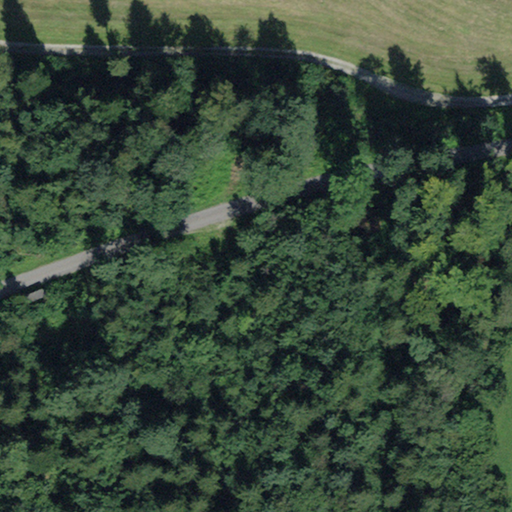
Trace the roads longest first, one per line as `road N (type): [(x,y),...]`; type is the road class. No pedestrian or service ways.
road 1 (residential): [(511,147),(341,173),(0,286)]
road 2 (track): [(0,31),(142,41),(308,80),(467,102),(511,97)]
